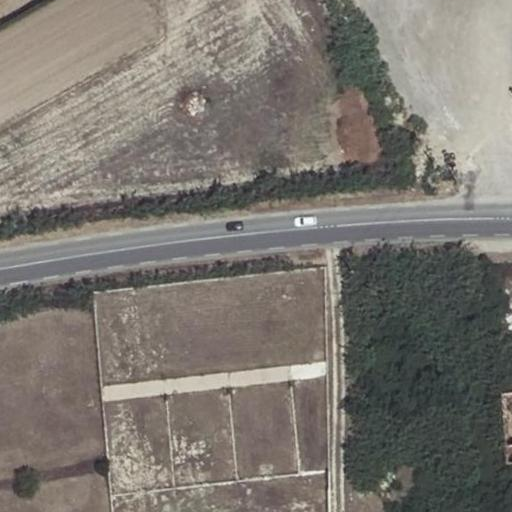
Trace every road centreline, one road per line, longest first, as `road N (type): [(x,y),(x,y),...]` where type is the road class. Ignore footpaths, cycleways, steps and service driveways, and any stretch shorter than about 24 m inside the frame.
road 1 (primary): [(0,271),(197,239),(511,218)]
road 2 (track): [(278,0),(301,35),(295,62),(274,86),(73,194),(0,217)]
road 3 (track): [(334,227),(338,511)]
